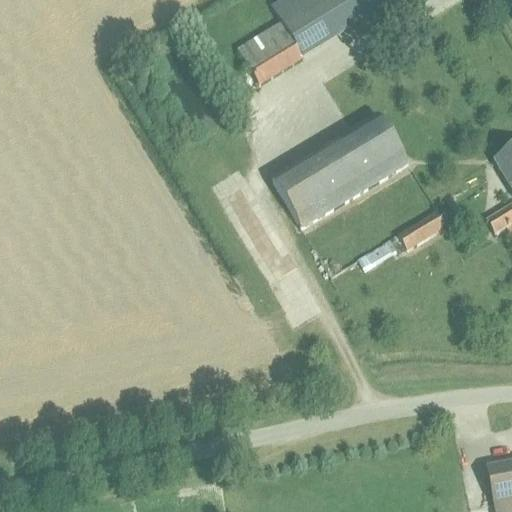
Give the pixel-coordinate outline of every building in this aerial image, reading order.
[(283,27),(305,62),(409,0),(289,0),(273,10),(283,27)] [(305,62),(283,27),(238,54),(259,89),(305,62)] [(301,233),(408,169),(379,122),(272,186),(301,233)] [(511,195),(511,154),(494,165),(511,195)] [(236,172),(216,187),(240,219),(251,211),(236,191),(245,184),(236,172)] [(511,209),(485,226),(493,239),(506,232),(509,238),(511,236),(511,228),(511,209)] [(406,257),(445,233),(436,217),(397,241),(406,257)] [(390,243),(359,263),(366,275),(398,254),(390,243)] [(282,259),(262,264),(266,280),(286,275),(282,259)] [(511,511),(511,466),(486,472),(493,511),(511,511)]
